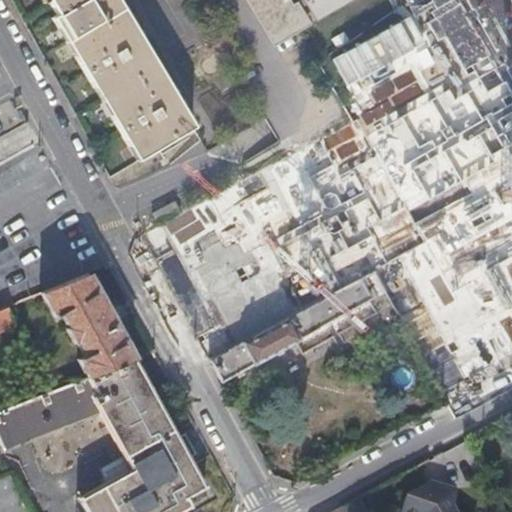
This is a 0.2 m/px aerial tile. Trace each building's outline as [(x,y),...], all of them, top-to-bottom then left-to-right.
[(165,115),(178,138),(197,127),(117,0),(47,0),(58,17),(52,22),(123,138),(165,115)] [(252,0),(277,42),(309,23),(298,3),(292,6),(288,0),(304,0),(318,21),(350,0),(252,0)] [(511,0),(401,0),(407,11),(324,59),(359,124),(323,144),(385,267),(375,273),(443,403),(511,364),(511,0)] [(138,162),(178,138),(165,115),(123,138),(138,162)] [(323,144),(136,243),(204,366),(375,273),(385,267),(323,144)] [(156,216),(162,227),(182,217),(176,205),(156,216)] [(87,379),(134,360),(87,274),(41,294),(54,319),(62,315),(69,328),(65,331),(73,345),(77,343),(83,356),(76,360),(87,379)] [(204,366),(223,383),(342,316),(374,298),(363,279),(290,320),(230,352),(204,366)] [(0,310),(0,331),(16,326),(8,307),(0,310)] [(392,332),(378,340),(392,366),(381,372),(397,400),(422,387),(392,332)] [(203,486),(134,360),(87,379),(54,392),(0,412),(0,440),(92,404),(129,472),(79,499),(86,511),(177,511),(190,505),(185,497),(203,486)] [(425,483),(404,495),(398,511),(452,511),(449,506),(454,491),(425,483)] [(0,511),(30,511),(29,509),(21,494),(0,507),(0,511)] [(365,511),(359,499),(334,511),(365,511)]
